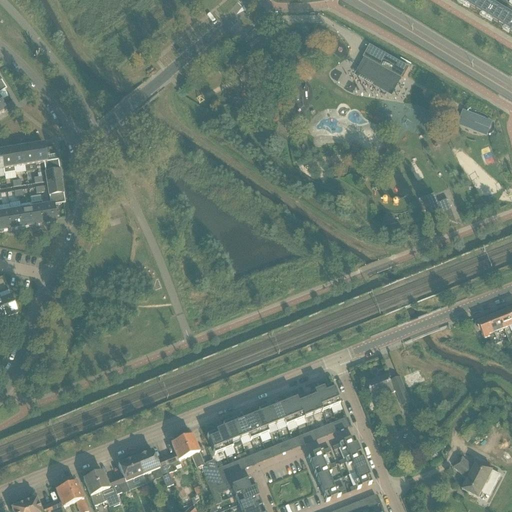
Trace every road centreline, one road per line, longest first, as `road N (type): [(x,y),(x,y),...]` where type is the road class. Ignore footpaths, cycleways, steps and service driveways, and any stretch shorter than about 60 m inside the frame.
road 1 (unclassified): [(0,493),(333,361)]
road 2 (unclassified): [(72,147),(238,13)]
road 3 (secondary): [(348,0),(511,96)]
road 4 (secondary): [(511,85),(373,0)]
road 5 (residential): [(72,147),(79,203),(54,281)]
road 6 (residential): [(0,396),(54,281)]
road 7 (residential): [(0,49),(32,76),(72,147)]
